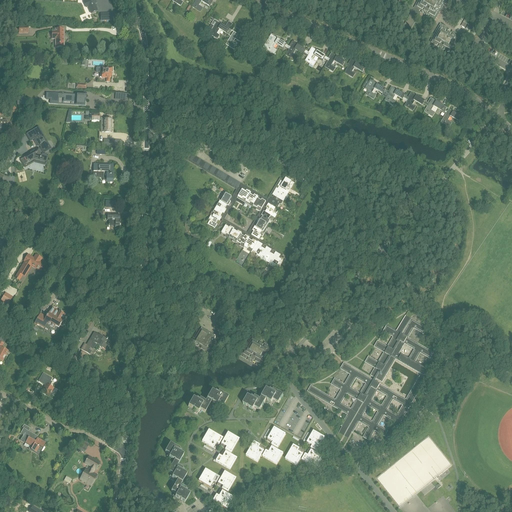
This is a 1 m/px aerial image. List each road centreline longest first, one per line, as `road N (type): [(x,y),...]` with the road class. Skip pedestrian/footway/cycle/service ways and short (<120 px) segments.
road 1 (residential): [(380,248),(338,176),(146,136)]
road 2 (tertiary): [(496,114),(460,89),(253,0)]
road 3 (residential): [(380,248),(492,119)]
road 4 (residential): [(141,288),(0,203)]
road 5 (tertiary): [(123,451),(141,288)]
road 6 (tertiary): [(141,288),(146,136)]
road 7 (residential): [(355,465),(281,374),(294,350)]
road 8 (residential): [(355,465),(399,445),(447,367)]
road 9 (tertiary): [(146,136),(145,56),(129,0)]
road 10 (residential): [(0,394),(123,451)]
road 11 (residential): [(294,350),(380,248)]
road 12 (residential): [(236,511),(355,465)]
